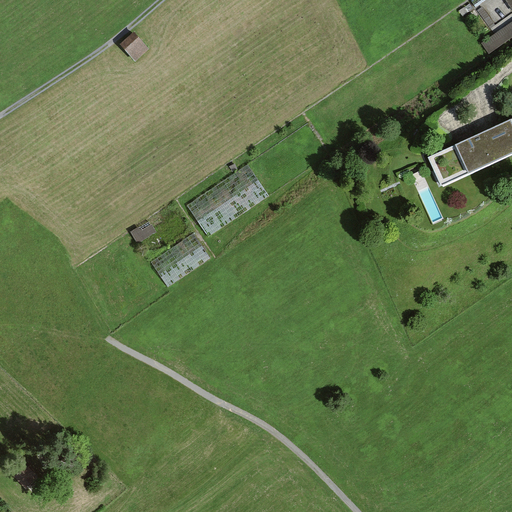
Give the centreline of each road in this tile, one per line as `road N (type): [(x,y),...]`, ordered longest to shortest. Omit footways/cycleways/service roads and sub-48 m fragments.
road 1 (track): [(0,148),(73,269),(459,0)]
road 2 (track): [(356,511),(290,443),(107,338)]
road 3 (track): [(160,0),(0,118)]
